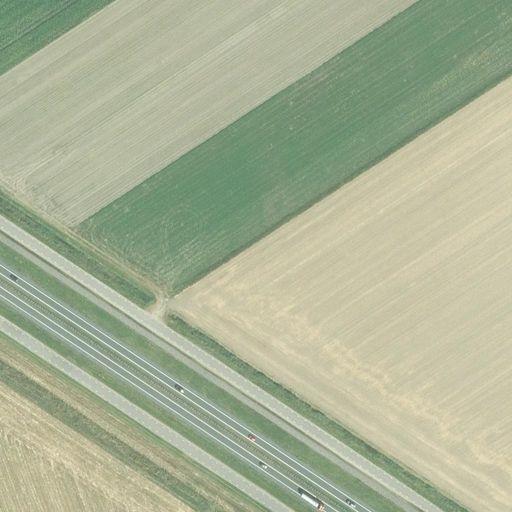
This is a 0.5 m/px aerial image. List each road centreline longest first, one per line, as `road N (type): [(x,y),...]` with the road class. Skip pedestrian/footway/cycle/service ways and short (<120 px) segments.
road 1 (tertiary): [(0,221),(435,511)]
road 2 (trunk): [(366,511),(0,266)]
road 3 (trunk): [(0,293),(327,511)]
road 4 (unclassified): [(0,323),(283,511)]
